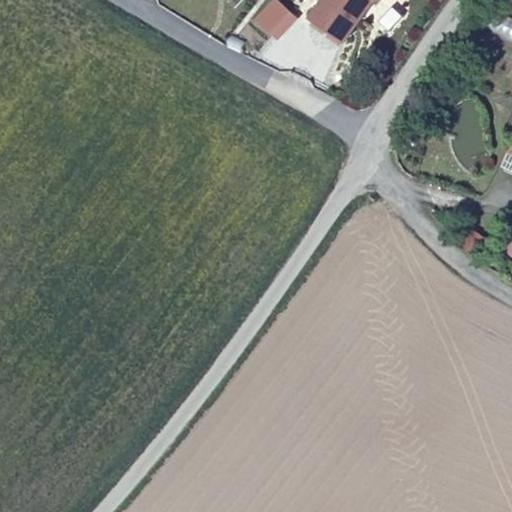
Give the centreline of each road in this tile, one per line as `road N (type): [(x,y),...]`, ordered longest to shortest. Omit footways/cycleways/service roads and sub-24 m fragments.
road 1 (unclassified): [(97,511),(226,363),(372,150)]
road 2 (residential): [(112,0),(372,150)]
road 3 (track): [(366,166),(485,286),(511,297)]
road 4 (unclassified): [(372,150),(384,118),(462,0)]
